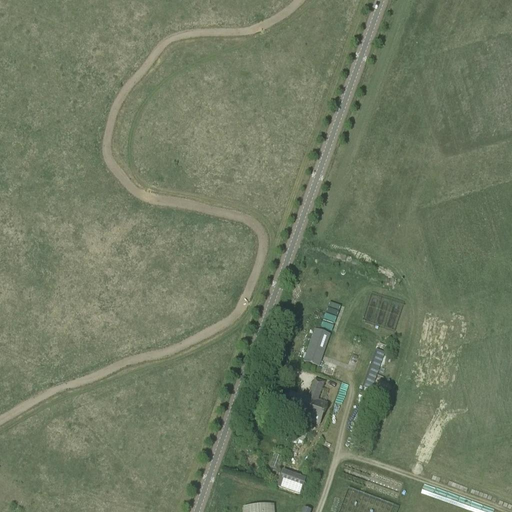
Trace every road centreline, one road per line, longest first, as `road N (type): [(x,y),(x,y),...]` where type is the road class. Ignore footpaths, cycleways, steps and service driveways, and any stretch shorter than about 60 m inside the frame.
road 1 (track): [(321,0),(269,33),(168,77),(131,128),(129,159),(142,182),(241,204),(268,223),(272,246),(246,318),(190,358),(0,439)]
road 2 (secondary): [(196,511),(381,0)]
road 3 (track): [(274,226),(354,0)]
road 4 (track): [(272,233),(255,52),(261,36)]
road 5 (track): [(168,511),(73,408)]
